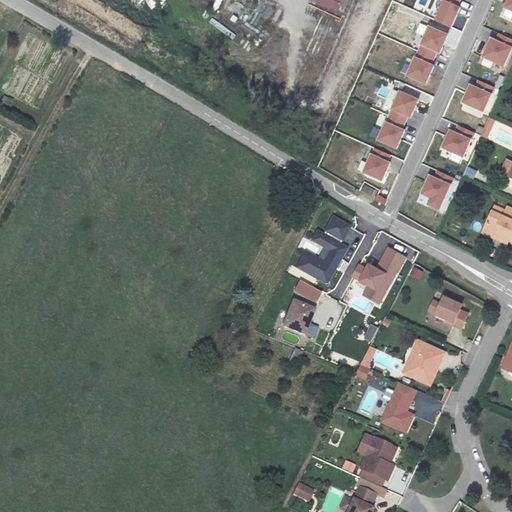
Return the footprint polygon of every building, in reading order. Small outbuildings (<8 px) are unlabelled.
[(319,0),(318,5),(338,13),(342,0),(319,0)] [(511,0),(507,0),(503,8),(511,12),(511,0)] [(460,9),(444,1),(434,22),(452,30),(460,9)] [(448,35),(429,26),(419,45),(440,55),(448,35)] [(511,50),(511,48),(491,38),(482,58),(504,69),(511,50)] [(435,67),(415,58),(406,77),(426,87),(435,67)] [(492,95),(470,85),(460,104),(484,115),(492,95)] [(420,101),(399,91),(391,112),(410,121),(420,101)] [(488,139),(495,120),(488,118),(481,136),(488,139)] [(406,131),(386,123),(376,143),(397,152),(406,131)] [(463,159),(472,140),(449,130),(440,150),(463,159)] [(391,164),(371,155),(362,175),(382,183),(391,164)] [(452,186),(429,176),(420,196),(430,200),(427,206),(440,212),(452,186)] [(365,184),(362,190),(372,195),(375,189),(365,184)] [(375,200),(385,205),(388,199),(378,194),(375,200)] [(484,234),(497,240),(499,236),(511,242),(511,208),(509,207),(507,212),(505,217),(494,211),(484,234)] [(496,207),(494,211),(505,217),(507,212),(496,207)] [(334,216),(324,233),(336,241),(343,244),(353,227),(334,216)] [(343,244),(336,241),(324,233),(318,230),(312,240),(330,251),(324,263),(306,252),(297,268),(326,285),(336,269),(348,248),(343,244)] [(511,242),(499,236),(497,240),(511,247),(511,246),(511,242)] [(370,263),(367,269),(359,265),(353,276),(362,280),(370,284),(364,295),(380,304),(407,257),(391,248),(379,268),(370,263)] [(342,260),(337,270),(344,273),(349,264),(342,260)] [(419,280),(423,271),(414,267),(410,275),(419,280)] [(322,294),(301,283),(295,292),(317,304),(322,294)] [(430,313),(437,316),(454,324),(452,327),(461,331),(468,316),(460,313),(462,307),(445,299),(441,308),(434,304),(430,313)] [(314,309),(297,301),(285,327),(303,335),(314,309)] [(279,311),(276,322),(283,324),(286,313),(279,311)] [(311,324),(307,334),(315,338),(319,327),(311,324)] [(371,324),(365,339),(373,342),(379,327),(371,324)] [(283,340),(295,343),(297,335),(285,332),(283,340)] [(322,355),(325,347),(316,343),(312,352),(322,355)] [(409,363),(403,375),(430,387),(444,355),(418,343),(413,353),(416,354),(411,364),(409,363)] [(511,347),(503,371),(511,374),(511,347)] [(376,353),(370,350),(362,367),(368,370),(376,353)] [(382,424),(405,435),(413,418),(406,415),(403,413),(410,400),(412,401),(416,392),(400,385),(382,424)] [(412,401),(410,400),(403,413),(406,415),(412,401)] [(367,457),(374,441),(365,437),(358,453),(367,457)] [(393,469),(389,467),(386,466),(393,449),(374,441),(367,457),(361,471),(387,483),(393,469)] [(396,451),(393,449),(386,466),(389,467),(396,451)] [(342,469),(353,473),(356,465),(346,461),(342,469)] [(314,491),(299,484),(294,494),(309,501),(314,491)] [(370,510),(376,499),(360,490),(349,511),(372,511),(373,511),(370,510)]
